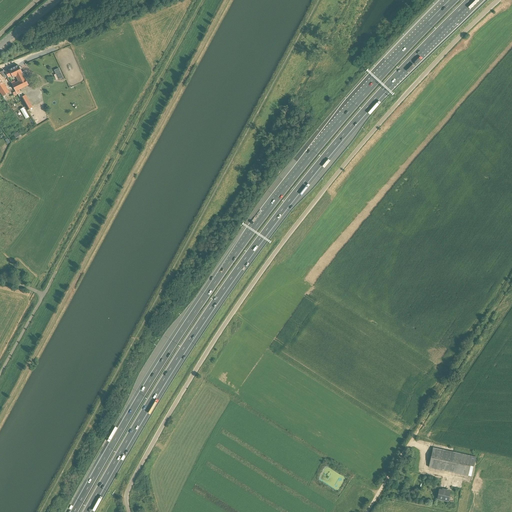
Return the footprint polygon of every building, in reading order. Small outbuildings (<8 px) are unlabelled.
[(19,65),(5,72),(8,76),(8,77),(12,76),(13,78),(16,76),(19,82),(12,85),(15,91),(17,94),(21,93),(19,89),(28,85),(25,79),(27,78),(24,72),(22,73),(19,65)] [(59,68),(54,70),(58,80),(63,78),(59,68)] [(12,97),(5,87),(0,78),(0,92),(1,93),(3,97),(6,101),(12,97)] [(28,94),(22,96),(27,111),(33,108),(28,94)] [(471,476),(475,456),(431,447),(427,467),(471,476)] [(439,490),(437,499),(448,501),(450,492),(439,490)]
